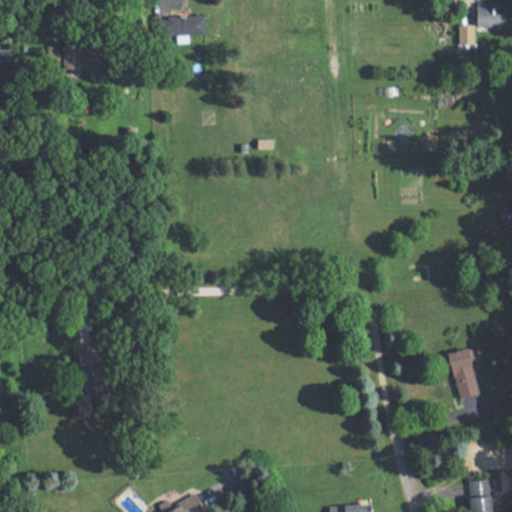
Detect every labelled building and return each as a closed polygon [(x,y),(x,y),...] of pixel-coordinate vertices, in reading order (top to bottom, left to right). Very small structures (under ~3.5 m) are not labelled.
[(477,26),(506,26),(506,5),(477,5),(477,26)] [(206,16),(178,16),(178,34),(206,34),(206,16)] [(63,70),(98,70),(98,45),(63,45),(63,70)] [(11,49),(0,49),(0,70),(12,70),(11,49)] [(77,346),(82,397),(106,395),(101,344),(77,346)] [(449,354),(460,399),(480,394),(470,349),(449,354)] [(472,511),(494,511),(492,477),(469,479),(472,511)] [(198,511),(207,508),(199,492),(164,510),(164,511),(198,511)] [(330,511),(373,511),(373,503),(330,503),(330,511)]
